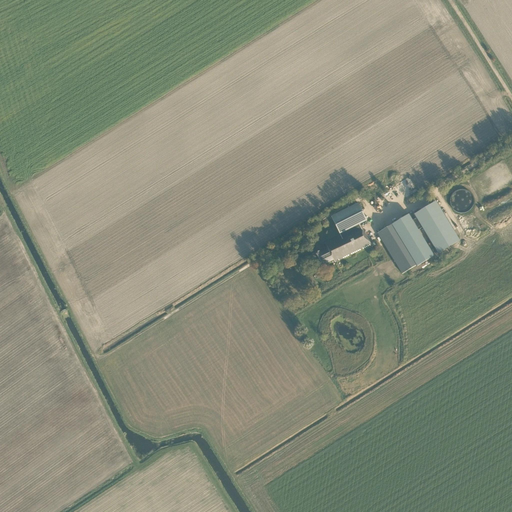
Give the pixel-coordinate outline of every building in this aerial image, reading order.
[(331,216),(340,235),(362,223),(367,221),(358,203),(331,216)] [(437,203),(415,216),(438,254),(460,242),(437,203)] [(408,214),(396,223),(420,263),(433,255),(418,230),(422,227),(416,218),(412,221),(408,214)] [(373,244),(362,223),(340,235),(341,235),(327,242),(330,249),(334,257),(337,262),(373,244)] [(377,233),(402,274),(420,263),(396,223),(377,233)] [(334,257),(330,249),(319,255),(317,251),(312,253),(321,270),(330,266),(327,261),(334,257)]
